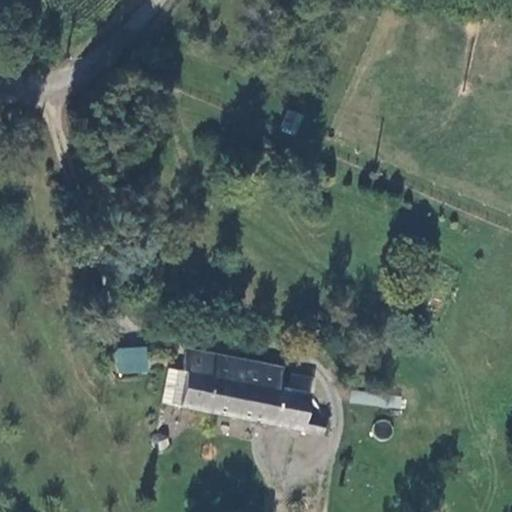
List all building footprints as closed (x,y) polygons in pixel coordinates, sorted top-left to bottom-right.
[(285,365),(188,345),(183,368),(185,368),(178,398),(178,408),(300,429),(308,393),(281,386),(285,365)] [(117,373),(148,372),(147,346),(116,348),(117,373)] [(183,368),(167,364),(160,394),(178,398),(185,368),(183,368)] [(351,391),(350,402),(383,405),(384,394),(351,391)] [(321,431),(323,411),(310,410),(308,428),(321,431)] [(164,429),(157,427),(151,429),(146,434),(145,440),(148,446),(154,450),(160,450),(166,447),(169,441),(168,434),(164,429)]
